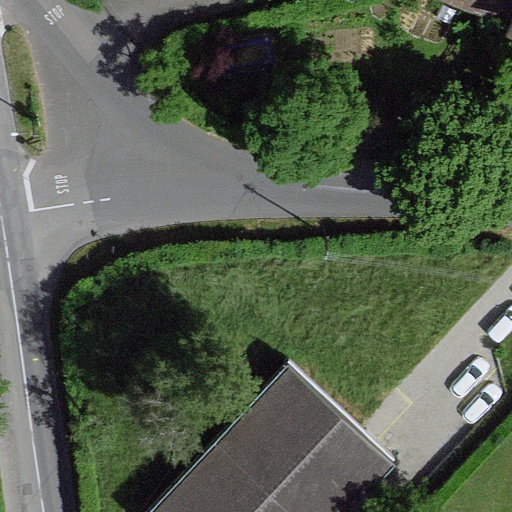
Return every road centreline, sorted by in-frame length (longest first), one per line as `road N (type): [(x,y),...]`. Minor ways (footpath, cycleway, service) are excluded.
road 1 (tertiary): [(0,190),(47,511)]
road 2 (unclassified): [(244,198),(42,0)]
road 3 (unclassified): [(511,206),(398,195),(244,198)]
road 4 (unclassified): [(244,198),(0,190)]
